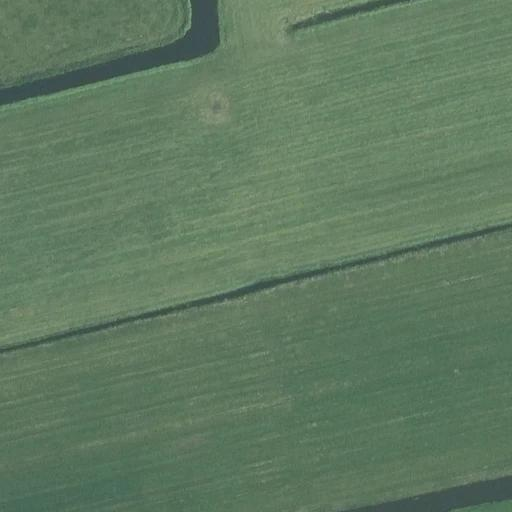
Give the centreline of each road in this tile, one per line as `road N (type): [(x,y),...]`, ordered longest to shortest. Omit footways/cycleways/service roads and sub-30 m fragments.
road 1 (track): [(279,65),(132,102),(169,274),(0,316)]
road 2 (track): [(265,0),(279,65),(511,8)]
